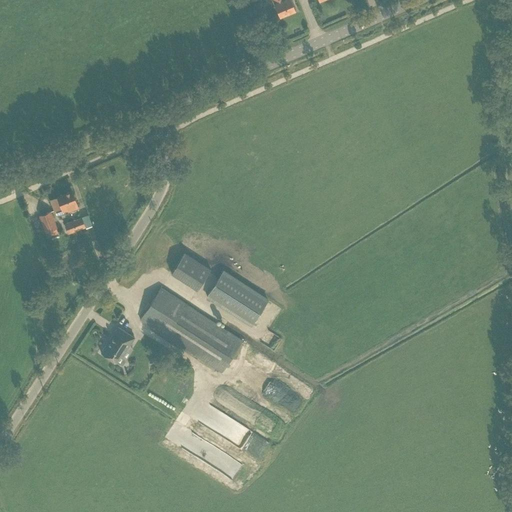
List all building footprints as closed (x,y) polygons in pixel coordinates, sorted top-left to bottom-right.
[(274,3),(275,7),(279,16),(295,10),(290,0),(274,0),(276,3),(274,3)] [(57,197),(50,200),(54,210),(61,207),(62,210),(67,208),(68,211),(78,207),(71,190),(56,196),(57,197)] [(40,215),(46,231),(56,227),(50,211),(40,215)] [(64,224),(67,233),(85,226),(81,217),(64,224)] [(171,272),(196,289),(209,268),(184,252),(171,272)] [(206,295),(251,325),(267,300),(222,271),(206,295)] [(33,291),(36,301),(54,295),(51,285),(33,291)] [(140,319),(221,372),(241,340),(160,288),(140,319)] [(100,352),(115,362),(126,344),(128,346),(134,337),(117,326),(100,352)] [(276,349),(282,336),(268,329),(261,341),(276,349)] [(268,445),(204,403),(195,417),(259,459),(268,445)] [(167,438),(234,478),(242,464),(175,424),(167,438)]
